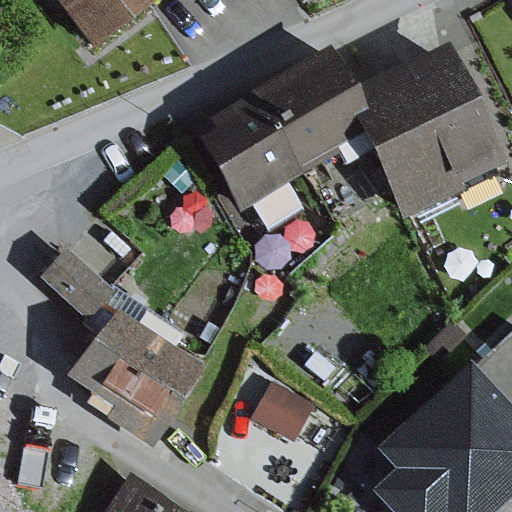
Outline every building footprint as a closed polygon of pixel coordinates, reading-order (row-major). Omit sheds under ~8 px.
[(52,0),(87,48),(155,0),(52,0)] [(294,0),(304,13),(319,0),(294,0)] [(445,46),(352,92),(381,152),(413,217),(462,192),(459,186),(503,165),(445,46)] [(335,59),(259,96),(305,180),(339,162),(344,170),(381,152),(352,92),(335,59)] [(305,180),(259,96),(210,123),(217,136),(202,145),(238,210),(249,204),(271,244),(310,223),(291,188),(305,180)] [(36,280),(81,325),(111,295),(66,250),(36,280)] [(111,295),(81,325),(96,340),(112,316),(171,355),(183,335),(115,291),(111,295)] [(96,340),(69,381),(114,411),(106,423),(151,453),(203,376),(171,355),(112,316),(96,340)] [(511,334),(471,373),(511,415),(511,334)] [(393,476),(370,497),(384,511),(497,511),(511,498),(511,415),(471,373),(465,366),(372,454),(393,476)] [(312,407),(271,386),(253,422),(294,443),(312,407)] [(168,511),(131,485),(110,511),(168,511)]
